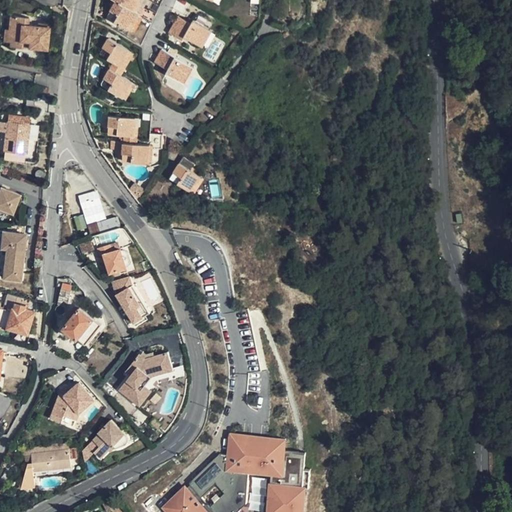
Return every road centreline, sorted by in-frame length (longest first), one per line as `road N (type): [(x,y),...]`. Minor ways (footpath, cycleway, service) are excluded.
road 1 (secondary): [(477,511),(481,378),(440,207),(430,0)]
road 2 (tertiary): [(43,511),(167,449),(192,423),(200,388),(187,316),(166,271),(77,142)]
road 3 (residential): [(0,458),(41,376),(59,155),(77,142)]
road 4 (residential): [(169,0),(145,55),(158,108),(176,122),(200,109),(264,30),(271,0)]
road 5 (tertiary): [(77,142),(68,96),(82,0)]
